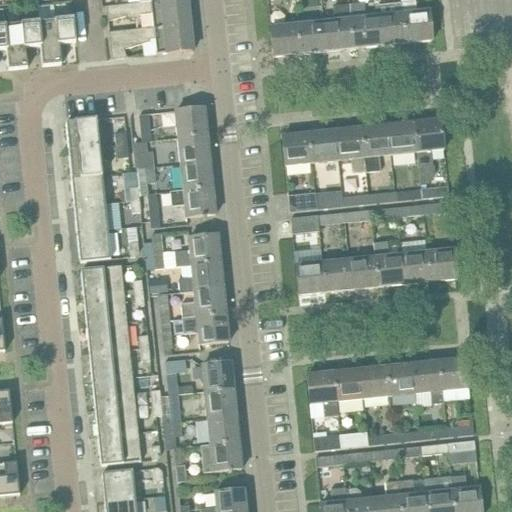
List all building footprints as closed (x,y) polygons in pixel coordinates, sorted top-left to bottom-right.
[(185,0),(150,4),(150,3),(106,8),(108,23),(109,22),(126,17),(127,20),(136,21),(146,18),(146,15),(151,15),(153,29),(189,26),(186,0),(185,0)] [(402,15),(405,45),(432,42),(429,12),(402,15)] [(402,15),(376,18),(379,48),(405,45),(402,15)] [(379,48),(376,18),(349,21),(352,50),(379,48)] [(41,48),(40,48),(42,68),(61,66),(59,46),(75,44),(73,20),(39,24),(41,48)] [(352,50),(349,21),(323,23),(326,53),(352,50)] [(326,53),(323,23),(296,26),(299,56),(326,53)] [(41,48),(39,24),(5,27),(7,51),(6,51),(8,71),(27,69),(25,49),(40,48),(41,48)] [(153,29),(109,33),(111,61),(126,59),(124,51),(149,44),(149,41),(154,41),(156,56),(191,53),(191,54),(192,54),(189,26),(153,29)] [(299,56),(296,26),(270,29),(273,59),(299,56)] [(177,140),(207,137),(204,110),(174,113),(177,140)] [(141,144),(150,143),(148,116),(138,117),(141,144)] [(68,152),(98,149),(96,121),(65,124),(68,152)] [(413,124),(416,154),(443,151),(440,122),(413,124)] [(416,154),(413,124),(387,127),(390,157),(416,154)] [(387,127),(360,130),(363,160),(390,157),(387,127)] [(363,160),(360,130),(334,133),(337,162),(363,160)] [(337,162),(334,133),(307,135),(310,165),(337,162)] [(115,148),(127,147),(125,134),(114,135),(115,148)] [(310,165),(307,135),(281,138),(284,168),(310,165)] [(209,163),(207,137),(177,140),(180,166),(209,163)] [(153,168),(150,143),(141,144),(144,169),(153,168)] [(127,147),(115,148),(117,161),(128,159),(127,147)] [(98,149),(68,152),(71,180),(101,177),(98,149)] [(209,163),(180,166),(183,192),(212,189),(209,163)] [(153,168),(144,169),(147,196),(156,195),(153,168)] [(101,177),(71,180),(74,208),(104,205),(101,177)] [(447,185),(420,188),(421,201),(448,198),(447,185)] [(420,188),(393,191),(395,204),(421,201),(420,188)] [(130,202),(139,201),(138,189),(129,190),(130,202)] [(212,189),(183,192),(171,193),(172,206),(184,205),(185,220),(202,218),(202,220),(205,219),(205,218),(215,216),(212,189)] [(393,191),(367,194),(368,206),(395,204),(393,191)] [(367,194),(341,197),(342,209),(368,206),(367,194)] [(156,195),(147,196),(150,223),(159,222),(156,195)] [(315,212),(314,195),(288,198),(289,214),(315,212)] [(315,195),(314,195),(315,212),(342,209),(341,197),(315,199),(315,195)] [(140,214),(139,201),(130,202),(131,215),(140,214)] [(104,205),(107,233),(120,232),(118,204),(104,205)] [(449,204),(422,207),(423,219),(450,216),(449,204)] [(107,233),(104,205),(74,208),(77,236),(107,233)] [(422,207),(395,210),(397,221),(423,219),(422,207)] [(397,221),(395,210),(369,212),(370,224),(397,221)] [(369,212),(343,215),(344,226),(370,224),(369,212)] [(344,226),(343,215),(316,218),(317,233),(319,233),(318,229),(344,226)] [(317,233),(316,218),(290,220),(292,236),(317,233)] [(110,261),(107,233),(77,236),(80,264),(110,261)] [(160,234),(151,234),(154,268),(163,267),(160,234)] [(187,240),(188,251),(174,252),(176,268),(190,267),(220,264),(217,237),(187,240)] [(130,259),(134,259),(138,254),(137,244),(128,245),(130,259)] [(427,254),(430,283),(457,281),(454,251),(427,254)] [(430,283),(427,254),(400,256),(403,286),(430,283)] [(403,286),(400,256),(374,259),(377,289),(403,286)] [(374,259),(347,262),(350,291),(377,289),(374,259)] [(347,262),(321,265),(324,294),(350,291),(347,262)] [(190,267),(191,278),(177,279),(179,294),(193,293),(223,290),(220,264),(190,267)] [(324,294),(321,265),(295,267),(298,297),(324,294)] [(83,300),(123,296),(120,268),(80,272),(83,300)] [(134,295),(143,294),(141,282),(132,283),(134,295)] [(149,297),(157,296),(167,295),(166,282),(148,284),(149,297)] [(193,293),(194,303),(180,304),(182,320),(225,316),(223,290),(193,293)] [(143,294),(134,295),(135,308),(144,307),(143,294)] [(160,323),(170,322),(167,295),(157,296),(160,323)] [(126,324),(123,296),(83,300),(86,328),(126,324)] [(225,316),(182,320),(183,334),(197,333),(198,347),(228,343),(225,316)] [(170,322),(160,323),(163,349),(173,348),(170,322)] [(129,352),(126,324),(86,328),(89,356),(129,352)] [(140,351),(148,350),(147,337),(138,338),(140,351)] [(148,350),(140,351),(141,363),(150,362),(148,350)] [(129,352),(89,356),(92,384),(132,380),(129,352)] [(168,397),(176,397),(173,371),(185,370),(184,358),(164,360),(168,397)] [(465,360),(438,363),(441,393),(468,390),(465,360)] [(441,393),(438,363),(412,366),(415,395),(429,394),(430,402),(434,406),(442,405),(441,393)] [(204,394),(233,391),(230,364),(201,367),(204,394)] [(412,366),(385,368),(388,398),(415,395),(412,366)] [(385,368),(359,371),(362,401),(388,398),(385,368)] [(362,401),(359,371),(332,374),(337,418),(346,417),(345,403),(362,401)] [(337,418),(332,374),(306,377),(309,406),(322,405),(323,419),(337,418)] [(132,380),(92,384),(95,412),(135,408),(132,380)] [(233,391),(204,394),(206,420),(236,417),(233,391)] [(151,405),(161,404),(159,392),(150,393),(151,405)] [(8,393),(0,393),(0,425),(12,425),(8,393)] [(176,397),(168,397),(170,422),(179,421),(176,397)] [(161,404),(151,405),(153,418),(162,417),(161,404)] [(135,408),(95,412),(98,440),(137,436),(135,408)] [(236,417),(206,420),(209,447),(239,444),(236,417)] [(166,451),(182,449),(179,424),(163,426),(166,451)] [(445,428),(446,440),(473,437),(472,425),(445,428)] [(445,428),(418,431),(420,443),(446,440),(445,428)] [(420,443),(418,431),(392,433),(393,446),(420,443)] [(393,446),(392,433),(366,436),(367,448),(393,446)] [(140,463),(137,436),(98,440),(100,468),(140,463)] [(366,436),(339,439),(340,451),(367,448),(366,436)] [(340,451),(339,439),(313,441),(315,453),(340,451)] [(446,445),(448,457),(475,455),(473,443),(446,445)] [(239,444),(209,447),(201,447),(204,475),(241,471),(239,444)] [(448,457),(446,445),(420,448),(421,460),(448,457)] [(150,448),(152,462),(156,461),(160,457),(159,447),(150,448)] [(420,448),(394,451),(395,463),(421,460),(420,448)] [(182,449),(166,451),(166,452),(173,452),(177,485),(186,484),(182,449)] [(394,451),(367,453),(369,465),(395,463),(394,451)] [(367,453),(341,456),(342,468),(369,465),(367,453)] [(341,456),(315,459),(316,471),(342,468),(341,456)] [(0,466),(0,498),(19,496),(16,464),(0,466)] [(153,470),(154,484),(163,483),(161,473),(157,469),(153,470)] [(104,503),(134,500),(132,472),(101,475),(104,503)] [(345,489),(344,490),(346,511),(373,511),(372,501),(361,502),(360,494),(356,490),(345,491),(345,489)] [(346,511),(344,490),(330,491),(331,505),(320,506),(320,511),(346,511)] [(480,511),(478,490),(451,492),(453,511),(480,511)] [(215,511),(245,511),(244,491),(214,494),(215,511)] [(453,511),(451,492),(425,495),(426,511),(453,511)] [(426,511),(425,495),(398,498),(399,511),(426,511)] [(399,511),(398,498),(372,501),(373,511),(399,511)] [(135,511),(134,500),(104,503),(105,511),(135,511)]
